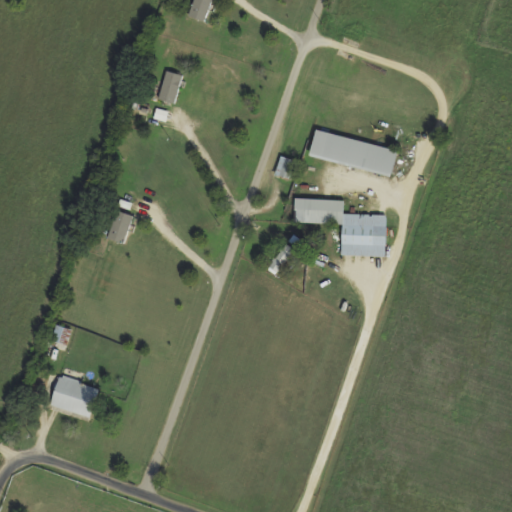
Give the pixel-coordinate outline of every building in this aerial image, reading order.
[(201,21),(209,0),(191,0),(186,15),(201,21)] [(172,103),(180,74),(164,70),(156,98),(172,103)] [(389,175),(395,149),(313,129),(307,155),(389,175)] [(286,178),(291,159),(278,155),(272,174),(286,178)] [(292,222),(340,223),(341,199),(293,198),(292,222)] [(106,238),(121,243),(130,215),(115,210),(106,238)] [(384,214),(340,213),(339,255),(383,256),(384,214)] [(88,416),(96,386),(56,376),(48,406),(88,416)]
